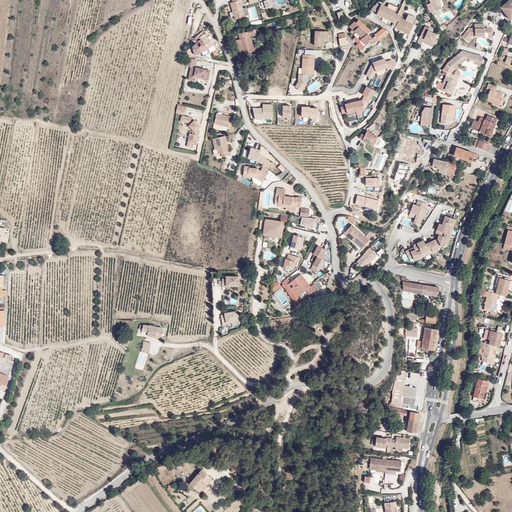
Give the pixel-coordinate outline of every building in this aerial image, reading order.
[(232,0),(233,2),(230,3),(235,19),(245,17),(245,16),(242,8),(240,0),(232,0)] [(269,0),(263,0),(264,1),(266,1),(267,3),(263,4),(265,11),(272,8),(269,0)] [(511,0),(509,0),(501,7),(510,20),(511,18),(511,0)] [(434,10),(433,7),(431,2),(426,4),(429,12),(434,10)] [(377,14),(380,5),(377,3),(372,10),(377,14)] [(394,11),(387,8),(380,5),(377,14),(377,15),(397,24),(396,28),(410,34),(414,24),(401,18),(401,16),(397,14),(393,13),(394,11)] [(342,10),(337,12),(341,22),(345,20),(342,10)] [(370,30),(373,27),(365,20),(361,16),(358,19),(356,17),(352,22),(355,25),(353,28),(356,31),(358,28),(364,33),(363,35),(364,36),(363,36),(361,39),(366,43),(368,41),(372,37),(375,41),(380,36),(378,31),(375,34),(370,30)] [(382,35),(390,28),(385,24),(379,29),(382,35)] [(492,38),(491,28),(482,28),(482,24),(474,24),(474,28),(469,28),(463,36),(470,41),(474,38),(473,35),(484,35),(484,32),(487,32),(487,38),(492,38)] [(438,29),(428,25),(427,27),(422,26),(417,37),(422,40),(423,37),(433,41),(438,29)] [(201,38),(210,33),(208,28),(199,33),(201,38)] [(363,35),(364,33),(358,28),(356,31),(363,36),(364,36),(363,35)] [(325,40),(326,30),(315,29),(315,44),(325,45),(325,40)] [(258,37),(257,32),(241,35),(243,42),(238,43),(242,59),(251,56),(250,55),(257,53),(255,46),(253,38),(258,37)] [(212,37),(211,33),(210,33),(201,38),(197,39),(198,43),(201,49),(205,47),(209,58),(214,57),(210,45),(216,43),(215,41),(217,40),(216,36),(212,37)] [(346,33),(339,34),(340,46),(347,45),(346,33)] [(189,55),(201,49),(198,43),(194,46),(186,49),(189,55)] [(479,64),(481,55),(462,51),(449,62),(455,69),(465,60),(467,62),(470,59),(474,60),(474,63),(479,64)] [(375,56),(369,69),(375,71),(378,64),(390,60),(395,62),(398,55),(394,53),(388,55),(387,52),(375,56)] [(197,65),(198,57),(189,55),(188,63),(193,64),(191,73),(196,73),(195,75),(209,78),(211,68),(197,65)] [(315,55),(306,55),(306,60),(303,60),(302,74),(307,75),(310,75),(311,67),(314,67),(315,55)] [(302,74),(299,74),(298,81),(295,87),(300,90),(302,90),(306,84),(307,75),(302,74)] [(450,90),(454,91),(458,81),(445,76),(440,90),(449,93),(450,90)] [(368,89),(366,93),(369,95),(372,96),(378,84),(370,80),(366,88),(368,89)] [(500,96),(502,92),(503,90),(499,88),(498,90),(496,89),(498,84),(490,81),(488,85),(491,87),(489,93),(486,99),(493,102),(492,104),(498,107),(500,102),(503,97),(500,96)] [(366,93),(357,95),(360,105),(361,108),(366,107),(365,104),(369,103),(367,98),(366,93)] [(350,99),(346,100),(347,106),(351,105),(352,107),(360,105),(357,95),(350,97),(350,99)] [(180,100),(178,109),(186,111),(188,102),(180,100)] [(235,108),(219,103),(216,113),(230,118),(229,122),(234,124),(236,116),(233,114),(235,108)] [(279,116),(279,103),(272,103),(272,107),(269,107),(259,106),(261,117),(269,117),(269,116),(279,116)] [(423,121),(430,120),(433,120),(432,104),(425,104),(424,107),(423,109),(423,121)] [(454,104),(442,104),(442,124),(450,124),(450,121),(454,121),(454,104)] [(316,105),(308,105),(308,114),(316,114),(316,116),(324,116),(324,107),(316,106),(316,105)] [(191,113),(187,112),(186,118),(189,118),(192,120),(191,121),(194,126),(194,129),(191,129),(190,133),(194,134),(193,138),(198,139),(200,126),(199,125),(202,122),(196,116),(195,117),(191,113)] [(490,126),(494,115),(489,113),(487,116),(481,113),(478,118),(473,116),(470,125),(491,134),(493,128),(490,126)] [(380,124),(384,117),(379,114),(375,121),(380,124)] [(379,134),(383,127),(374,123),(368,127),(369,128),(368,131),(367,130),(365,134),(362,133),(360,138),(363,139),(362,141),(373,145),(374,143),(378,144),(381,139),(377,137),(378,134),(379,134)] [(227,145),(224,130),(210,132),(213,147),(219,146),(220,151),(231,150),(230,145),(227,145)] [(478,130),(475,135),(489,141),(491,134),(478,130)] [(473,147),(488,152),(490,145),(476,139),(473,147)] [(447,152),(435,149),(433,156),(437,156),(437,158),(440,159),(439,162),(444,165),(454,167),(457,154),(447,152)] [(381,171),(386,158),(379,155),(374,168),(381,171)] [(249,168),(248,171),(254,172),(260,178),(270,168),(265,162),(260,166),(257,164),(257,163),(251,162),(251,160),(246,158),(244,167),(249,168)] [(277,168),(283,172),(286,169),(280,164),(277,168)] [(370,176),(366,176),(365,185),(379,186),(379,178),(370,178),(370,176)] [(293,200),(296,200),(297,198),(301,199),(302,190),(297,189),(297,191),(292,190),(292,192),(289,192),(289,183),(279,182),(278,189),(282,189),(281,197),(283,197),(283,200),(286,201),(293,202),(293,200)] [(355,204),(377,209),(379,200),(357,195),(355,204)] [(425,207),(428,199),(419,195),(416,204),(413,203),(410,211),(415,213),(412,222),(418,224),(421,216),(425,217),(428,208),(425,207)] [(300,211),(309,212),(310,203),(301,202),(300,211)] [(447,237),(451,225),(448,223),(450,217),(453,217),(456,209),(446,206),(444,211),(442,210),(440,215),(438,214),(434,225),(437,225),(435,229),(425,238),(423,236),(419,240),(418,238),(410,245),(412,247),(405,253),(410,258),(414,256),(415,258),(419,255),(420,256),(432,246),(433,247),(437,244),(435,241),(440,235),(447,237)] [(300,211),(293,210),(291,217),(315,222),(317,213),(309,212),(300,211)] [(358,215),(350,211),(349,216),(354,220),(358,215)] [(283,216),(265,214),(264,230),(282,231),(283,216)] [(348,233),(350,235),(354,238),(363,245),(370,237),(353,221),(347,228),(350,231),(348,233)] [(6,224),(0,223),(0,239),(1,240),(1,237),(8,238),(9,229),(5,229),(6,224)] [(289,241),(297,244),(299,239),(302,239),(304,232),(292,229),(289,241)] [(361,247),(363,245),(354,238),(353,240),(361,247)] [(318,241),(314,249),(325,255),(327,252),(324,250),(327,246),(318,241)] [(369,246),(356,259),(361,263),(366,258),(370,261),(377,253),(369,246)] [(297,251),(287,249),(286,253),(285,253),(282,263),(286,264),(287,260),(292,261),(294,256),(296,257),(297,251)] [(325,255),(318,251),(316,256),(314,260),(324,266),(326,262),(324,261),(327,256),(325,255)] [(304,273),(301,268),(286,279),(295,292),(305,285),(306,286),(310,283),(309,281),(304,273)] [(370,274),(371,274),(370,269),(370,268),(363,271),(363,272),(365,277),(370,274)] [(240,270),(229,270),(229,273),(224,273),(224,282),(228,282),(228,280),(240,280),(240,270)] [(295,292),(286,279),(289,277),(286,272),(281,276),(281,280),(292,296),(299,294),(297,290),(295,292)] [(312,288),(317,284),(314,280),(319,277),(316,274),(312,277),(313,278),(309,281),(310,283),(306,286),(309,290),(312,288)] [(405,276),(400,275),(396,275),(396,281),(397,281),(396,287),(398,287),(399,290),(403,291),(401,307),(409,308),(412,292),(438,296),(440,288),(408,284),(408,282),(404,281),(405,276)] [(275,276),(272,276),(270,284),(271,285),(278,280),(275,276)] [(508,288),(510,280),(506,279),(506,278),(504,277),(503,278),(497,277),(495,286),(497,287),(496,291),(495,293),(499,294),(506,296),(508,288)] [(277,281),(270,287),(274,292),(281,287),(277,281)] [(496,303),(499,294),(495,293),(488,291),(485,291),(485,292),(486,292),(485,296),(487,297),(484,307),(484,310),(486,311),(489,311),(489,313),(496,315),(497,312),(495,311),(495,310),(497,310),(498,304),(496,303)] [(302,303),(301,294),(299,294),(292,296),(293,300),(291,301),(291,304),(302,303)] [(438,299),(423,297),(421,308),(435,311),(438,299)] [(240,314),(239,305),(228,306),(228,308),(224,308),(225,317),(229,317),(229,316),(240,314)] [(424,336),(434,337),(436,318),(429,316),(420,314),(419,320),(409,320),(405,343),(415,345),(417,335),(424,336)] [(149,332),(158,333),(161,323),(152,321),(152,322),(145,321),(142,321),(142,325),(144,326),(150,328),(149,332)] [(495,341),(498,342),(502,329),(491,325),(489,334),(488,339),(495,341)] [(144,347),(150,348),(153,338),(147,336),(144,347)] [(494,345),(495,341),(488,339),(487,342),(482,341),(480,351),(483,352),(483,356),(491,358),(492,351),(490,350),(492,344),(494,345)] [(0,372),(9,375),(14,360),(11,359),(12,355),(6,353),(4,356),(1,356),(3,351),(0,350),(0,372)] [(143,370),(147,355),(140,353),(137,369),(143,370)] [(408,371),(397,370),(392,391),(392,394),(415,399),(417,388),(405,385),(408,371)] [(6,384),(9,375),(0,372),(0,388),(2,390),(6,384)] [(485,385),(488,376),(476,373),(471,391),(481,393),(484,384),(485,385)] [(415,399),(392,394),(391,406),(418,412),(419,406),(414,405),(415,399)] [(415,432),(419,413),(410,411),(406,430),(415,432)] [(386,445),(391,447),(392,440),(393,439),(388,438),(387,439),(378,437),(376,446),(386,448),(386,445)] [(392,440),(391,447),(396,447),(403,448),(410,450),(411,440),(398,437),(397,441),(392,440)] [(401,462),(371,458),(370,469),(377,470),(377,472),(389,473),(389,471),(400,472),(401,462)] [(201,488),(202,486),(206,482),(209,478),(198,469),(187,484),(194,490),(197,486),(201,488)] [(174,481),(168,479),(166,485),(172,488),(174,481)] [(397,511),(396,501),(385,503),(386,511),(397,511)]
